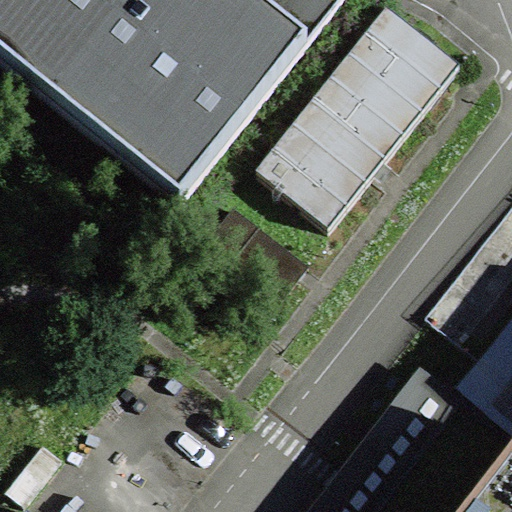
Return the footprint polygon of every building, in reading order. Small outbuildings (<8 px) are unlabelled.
[(0,0),(0,58),(184,202),(339,0),(0,0)] [(458,70),(385,13),(255,178),(328,235),(458,70)] [(308,269),(234,208),(196,255),(270,316),(308,269)] [(460,398),(511,436),(511,325),(457,396),(460,398)] [(511,511),(511,437),(460,398),(373,511),(511,511)]
